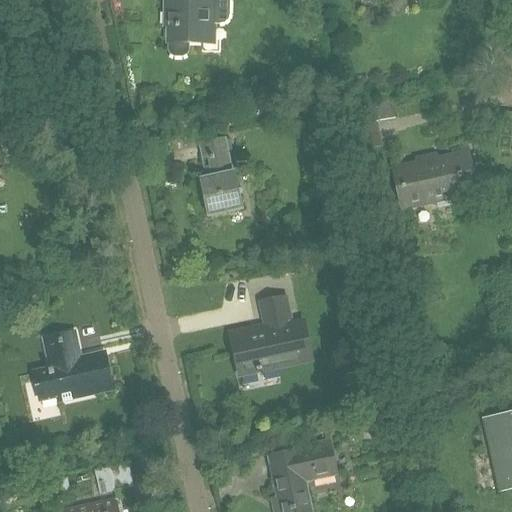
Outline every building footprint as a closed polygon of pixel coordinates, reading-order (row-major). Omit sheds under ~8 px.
[(229,15),(230,7),(229,0),(170,0),(170,11),(167,11),(166,26),(169,26),(169,44),(169,49),(171,53),(176,56),(184,56),(189,54),(191,50),(191,44),(191,40),(203,40),(203,27),(211,27),(211,25),(215,25),(218,25),(224,24),(228,20),(229,15)] [(291,117),(320,113),(317,91),(291,94),(292,98),(289,99),(291,117)] [(384,147),(379,122),(395,119),(391,99),(366,104),(371,124),(358,126),(364,152),(384,147)] [(232,139),(227,140),(200,146),(203,159),(209,157),(214,179),(202,181),(210,217),(243,210),(236,174),(234,175),(229,153),(235,152),(232,139)] [(420,165),(394,171),(403,210),(480,194),(470,149),(455,152),(456,158),(435,162),(434,156),(418,160),(420,165)] [(268,327),(231,335),(240,376),(314,360),(306,324),(293,327),(287,299),(263,304),(268,327)] [(54,371),(37,375),(43,400),(59,397),(60,401),(78,397),(77,395),(99,390),(100,393),(114,390),(106,356),(81,362),(74,334),(47,340),(54,371)] [(366,390),(373,420),(409,411),(402,383),(366,390)] [(511,414),(485,420),(502,491),(511,488),(511,414)] [(313,511),(307,484),(340,477),(332,440),(299,447),(299,450),(267,456),(277,497),(270,499),(273,511),(313,511)] [(95,471),(100,496),(135,489),(132,476),(115,480),(112,467),(95,471)] [(74,479),(76,484),(90,479),(89,476),(74,479)] [(73,498),(68,478),(59,481),(64,500),(73,498)] [(67,510),(67,511),(126,511),(123,498),(67,510)]
